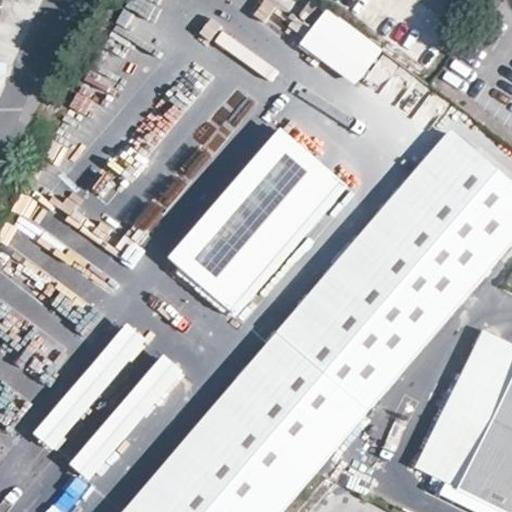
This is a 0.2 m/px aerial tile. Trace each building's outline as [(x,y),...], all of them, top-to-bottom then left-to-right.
[(338,16),(317,0),(308,0),(299,12),(325,32),(338,16)] [(391,56),(338,16),(325,32),(315,47),(370,87),(391,56)] [(351,184),(287,129),(177,259),(241,313),(351,184)] [(455,129),(218,407),(226,414),(465,138),(455,129)] [(283,511),(308,484),(511,243),(511,177),(465,138),(226,414),(141,511),(283,511)] [(146,340),(127,323),(33,432),(53,450),(146,340)] [(511,511),(511,344),(484,331),(417,467),(509,511),(511,511)] [(184,371),(163,354),(70,464),(89,481),(184,371)] [(218,407),(128,511),(141,511),(226,414),(218,407)]
